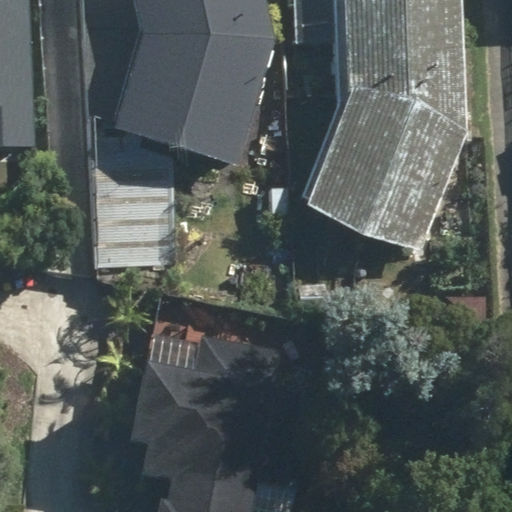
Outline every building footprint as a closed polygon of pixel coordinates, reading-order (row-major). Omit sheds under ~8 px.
[(0,0),(0,77),(13,77),(8,0),(0,0)] [(251,0),(76,0),(85,126),(103,130),(100,141),(231,175),(264,49),(251,0)] [(445,0),(324,0),(332,107),(291,214),(350,246),(415,255),(459,146),(445,0)] [(172,168),(91,170),(93,275),(175,273),(172,168)] [(143,493),(139,511),(238,511),(265,362),(190,349),(183,389),(127,379),(113,457),(131,460),(125,490),(143,493)]
